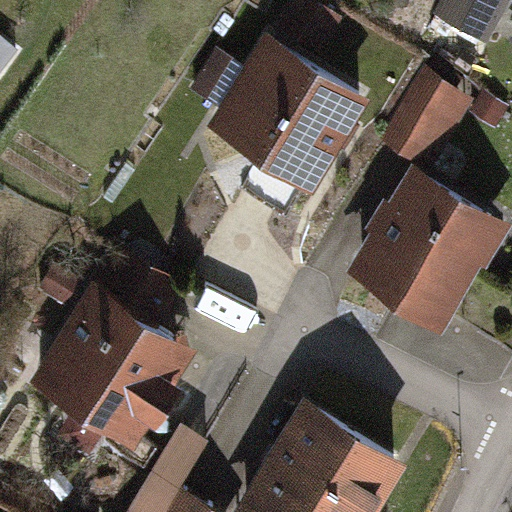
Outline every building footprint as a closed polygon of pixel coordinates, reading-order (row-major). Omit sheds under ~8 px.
[(287,0),(275,22),(326,52),(350,12),(330,0),(287,0)] [(508,0),(441,0),(437,8),(488,37),(508,0)] [(375,94),(267,30),(212,122),(320,186),(375,94)] [(480,92),(433,63),(389,136),(436,164),(480,92)] [(511,221),(413,165),(356,265),(454,321),(511,221)] [(123,242),(101,276),(36,378),(141,444),(208,339),(170,316),(190,284),(123,242)] [(383,511),(416,458),(308,393),(239,507),(247,511),(383,511)] [(214,440),(188,424),(134,511),(226,511),(185,487),(214,440)]
